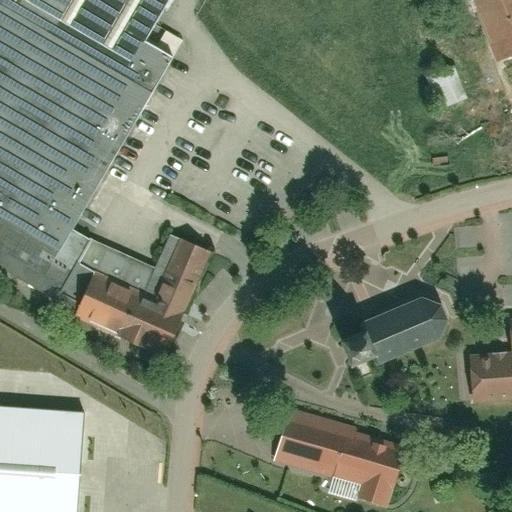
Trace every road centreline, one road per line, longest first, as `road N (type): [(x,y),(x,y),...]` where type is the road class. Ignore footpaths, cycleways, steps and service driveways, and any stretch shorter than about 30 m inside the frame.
road 1 (residential): [(511,192),(467,200),(274,275),(232,307),(204,353),(189,406)]
road 2 (unknown): [(195,385),(318,390),(435,413)]
road 3 (residential): [(189,406),(56,342),(0,301)]
